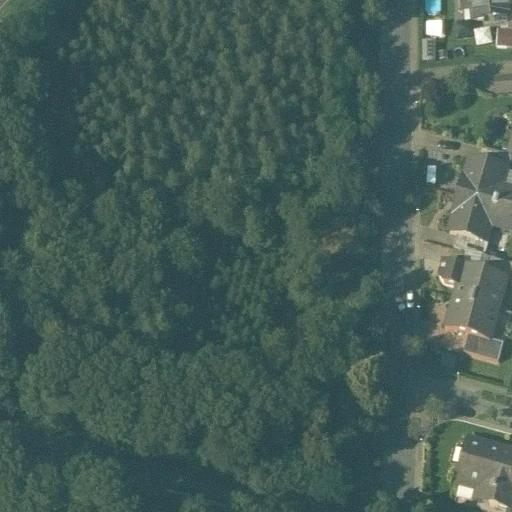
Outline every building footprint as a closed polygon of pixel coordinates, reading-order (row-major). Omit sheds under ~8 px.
[(460,0),(462,12),(472,11),(488,9),(489,21),(506,20),(508,19),(505,0),(460,0)] [(488,9),(472,11),(473,23),(489,21),(488,9)] [(498,47),(511,47),(511,32),(499,32),(498,47)] [(511,78),(495,79),(495,95),(511,94),(511,78)] [(511,159),(481,150),(477,163),(505,171),(504,173),(508,174),(511,159)] [(511,192),(499,189),(504,173),(505,171),(477,163),(470,161),(465,180),(463,179),(458,197),(511,212),(511,192)] [(511,229),(511,212),(458,197),(453,216),(454,216),(449,235),(457,237),(484,244),(484,243),(489,226),(511,232),(511,229)] [(484,244),(457,237),(453,250),(484,259),(488,244),(484,243),(484,244)] [(511,266),(489,260),(485,275),(505,281),(505,282),(511,283),(511,266)] [(461,269),(444,264),(440,277),(444,284),(459,288),(464,269),(461,268),(461,269)] [(485,275),(464,269),(459,288),(455,301),(496,311),(505,282),(505,281),(485,275)] [(496,311),(455,301),(447,332),(467,338),(488,343),(488,342),(496,311)] [(503,346),(488,342),(488,343),(467,338),(463,355),(498,365),(503,346)] [(511,511),(511,456),(468,444),(456,487),(492,497),(489,508),(503,511),(511,511)]
